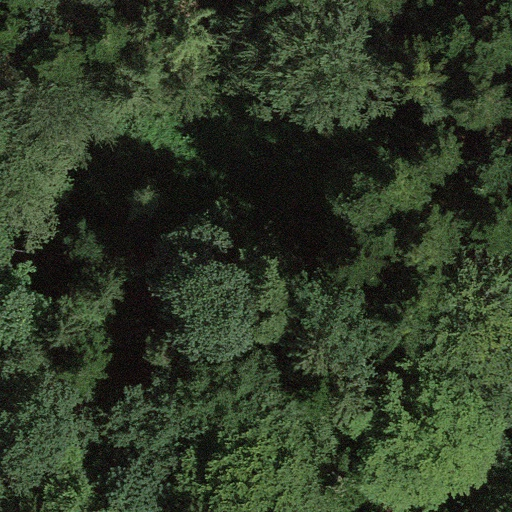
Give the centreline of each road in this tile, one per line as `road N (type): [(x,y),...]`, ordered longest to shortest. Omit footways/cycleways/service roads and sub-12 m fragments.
road 1 (track): [(511,326),(297,407),(197,433),(127,434),(0,362)]
road 2 (track): [(0,475),(127,434)]
